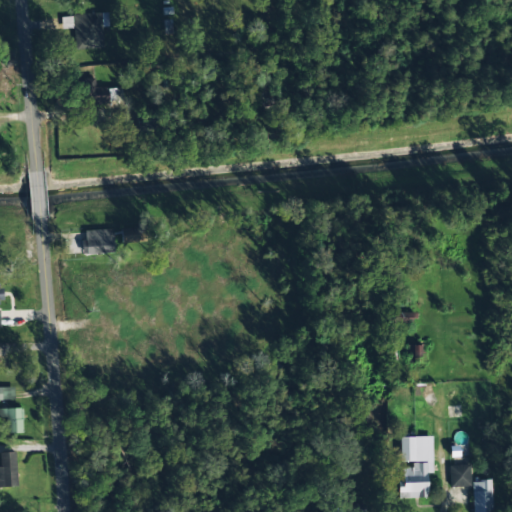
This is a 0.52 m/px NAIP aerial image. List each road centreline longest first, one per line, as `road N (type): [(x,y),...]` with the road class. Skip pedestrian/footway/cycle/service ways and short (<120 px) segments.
road 1 (residential): [(63,511),(37,219)]
road 2 (residential): [(32,168),(20,0)]
